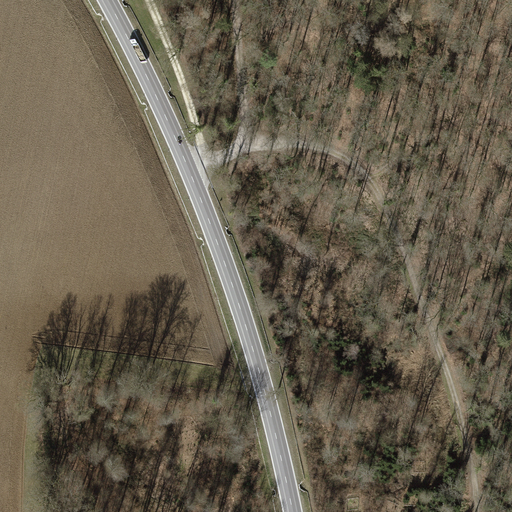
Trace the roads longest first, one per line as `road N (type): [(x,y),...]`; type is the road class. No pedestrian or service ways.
road 1 (secondary): [(109,0),(223,256),(291,511)]
road 2 (track): [(234,147),(319,144),(373,181),(451,382),(476,511)]
road 3 (track): [(190,171),(222,158),(242,128),(235,0)]
road 4 (track): [(203,167),(187,91),(149,0)]
